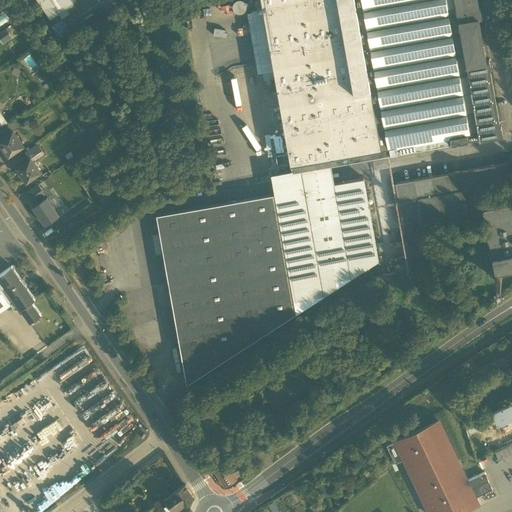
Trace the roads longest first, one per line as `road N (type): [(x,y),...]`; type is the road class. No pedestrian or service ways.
road 1 (tertiary): [(208,501),(0,197)]
road 2 (tertiary): [(228,506),(511,308)]
